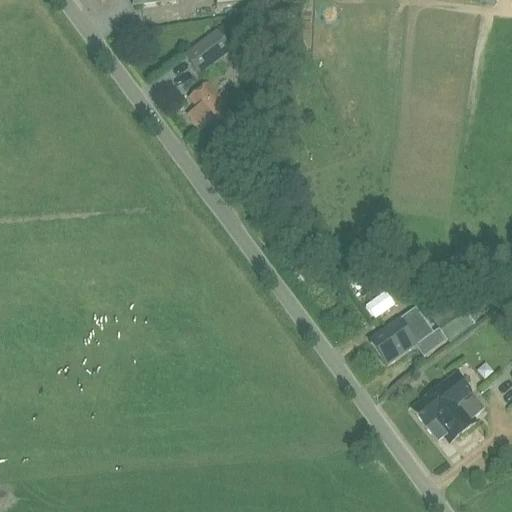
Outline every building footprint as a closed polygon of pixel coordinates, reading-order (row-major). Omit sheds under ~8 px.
[(214,0),(216,9),(254,5),(253,0),(214,0)] [(183,57),(198,77),(232,52),(216,32),(183,57)] [(208,84),(189,99),(198,112),(190,118),(199,130),(207,124),(216,136),(236,122),(208,84)] [(415,347),(398,322),(369,343),(386,368),(414,348),(422,359),(446,342),(438,331),(415,347)] [(483,411),(471,394),(455,375),(410,411),(426,431),(433,425),(444,438),(449,445),(476,423),(473,419),(483,411)] [(433,425),(426,431),(436,444),(444,438),(433,425)]
